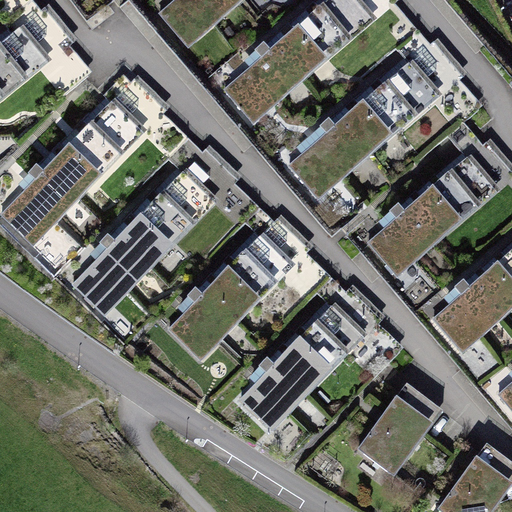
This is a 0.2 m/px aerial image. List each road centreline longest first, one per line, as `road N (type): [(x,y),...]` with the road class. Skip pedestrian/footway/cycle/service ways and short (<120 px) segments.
road 1 (residential): [(511,448),(429,376),(427,353),(120,53),(89,51),(46,0)]
road 2 (residential): [(0,287),(139,390),(328,511)]
road 3 (residential): [(407,0),(495,101),(501,144),(511,157)]
